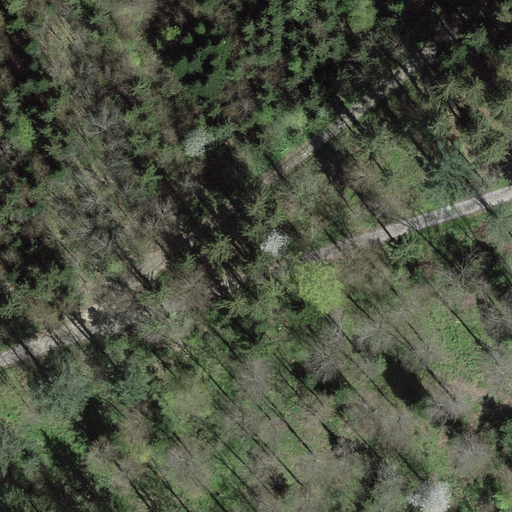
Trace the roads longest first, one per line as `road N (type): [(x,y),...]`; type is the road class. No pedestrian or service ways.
road 1 (track): [(0,360),(60,338),(485,0)]
road 2 (track): [(60,338),(243,292),(511,194)]
